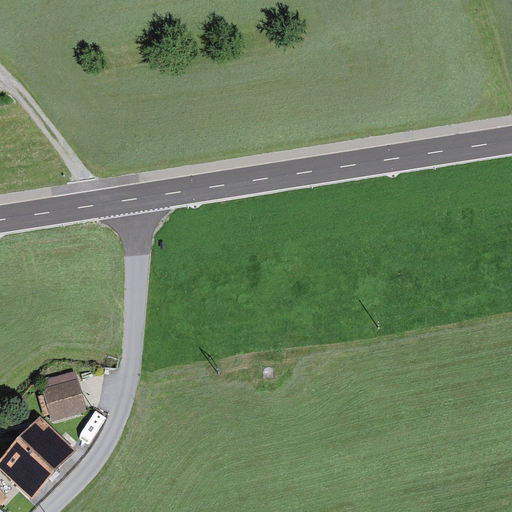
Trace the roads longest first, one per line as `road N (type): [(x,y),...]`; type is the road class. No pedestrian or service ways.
road 1 (secondary): [(131,200),(511,141)]
road 2 (residential): [(131,200),(134,313),(119,421),(99,456),(45,511)]
road 3 (secondary): [(0,220),(131,200)]
